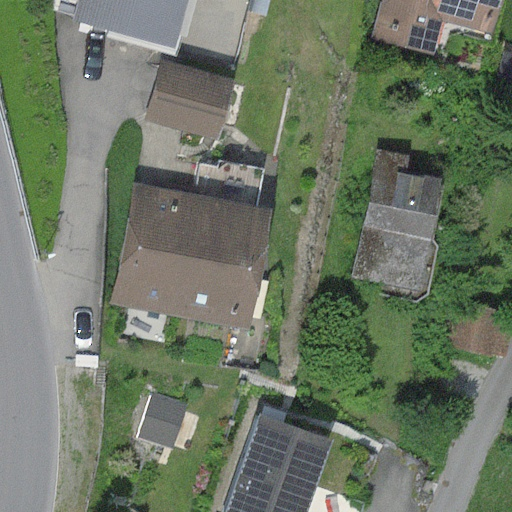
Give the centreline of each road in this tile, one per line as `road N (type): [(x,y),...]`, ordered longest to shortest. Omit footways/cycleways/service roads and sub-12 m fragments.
road 1 (tertiary): [(18,511),(29,399),(0,248)]
road 2 (residential): [(511,375),(447,511)]
